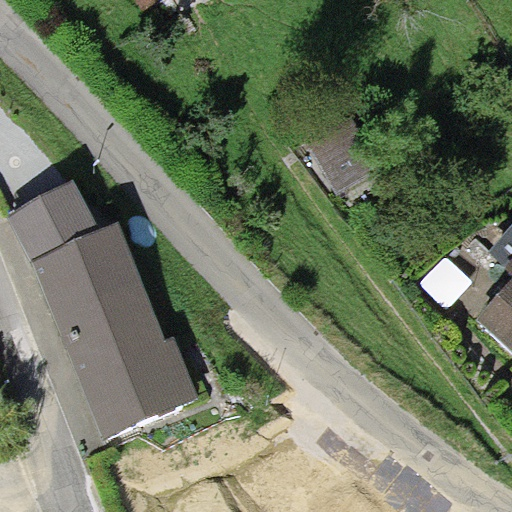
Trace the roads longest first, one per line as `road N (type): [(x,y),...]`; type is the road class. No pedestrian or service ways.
road 1 (residential): [(0,19),(388,431),(504,511)]
road 2 (residential): [(0,302),(73,511)]
